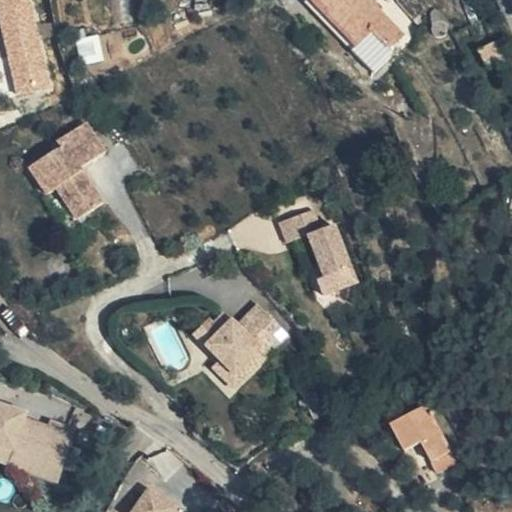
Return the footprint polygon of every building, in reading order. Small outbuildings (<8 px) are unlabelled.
[(40,0),(5,0),(26,90),(59,84),(40,0)] [(425,31),(393,0),(337,0),(379,41),(395,26),(412,45),(425,31)] [(113,145),(94,115),(65,135),(69,140),(39,159),(58,188),(67,182),(86,211),(111,196),(89,160),(113,145)] [(326,221),(319,202),(286,214),(294,236),(313,229),(335,284),(355,276),(357,263),(339,216),(326,221)] [(264,340),(271,347),(293,325),(265,296),(243,318),(237,311),(211,337),(226,351),(239,364),(264,340)] [(211,337),(237,311),(230,304),(219,315),(213,310),(198,324),(211,337)] [(240,378),(271,347),(264,340),(239,364),(226,351),(219,358),(240,378)] [(0,447),(19,454),(19,455),(70,473),(88,422),(62,413),(60,419),(35,410),(37,404),(6,393),(3,400),(0,398),(0,447)] [(449,452),(456,461),(461,467),(474,457),(426,396),(417,403),(422,408),(386,435),(404,457),(419,447),(432,464),(449,452)] [(439,473),(456,461),(449,452),(432,464),(439,473)] [(192,511),(184,506),(187,501),(160,481),(141,507),(147,511),(192,511)]
